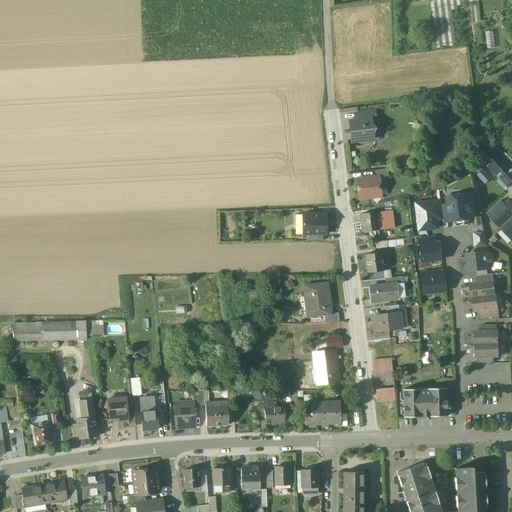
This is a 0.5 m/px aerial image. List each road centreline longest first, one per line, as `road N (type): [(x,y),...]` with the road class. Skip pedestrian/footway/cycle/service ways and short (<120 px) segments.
road 1 (residential): [(326,0),(330,108),(370,441)]
road 2 (residential): [(166,447),(0,470)]
road 3 (residential): [(328,442),(166,447)]
road 4 (residential): [(504,438),(370,441)]
